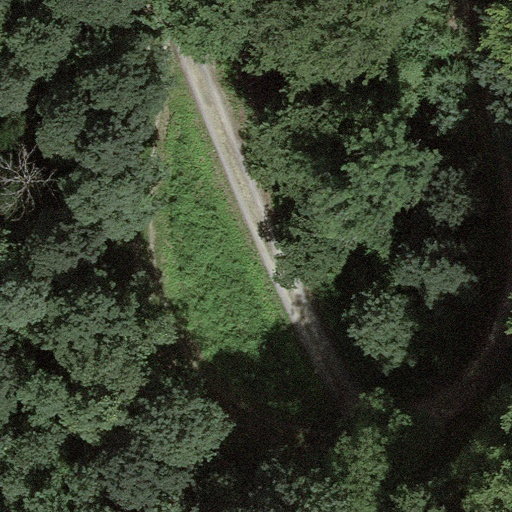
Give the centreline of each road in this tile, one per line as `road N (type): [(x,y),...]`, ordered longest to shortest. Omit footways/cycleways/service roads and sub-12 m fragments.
road 1 (track): [(511,346),(478,391),(431,420),(337,449),(236,427),(184,389),(152,348),(136,286),(159,0)]
road 2 (track): [(428,511),(319,320),(164,0)]
road 3 (track): [(474,0),(511,145)]
